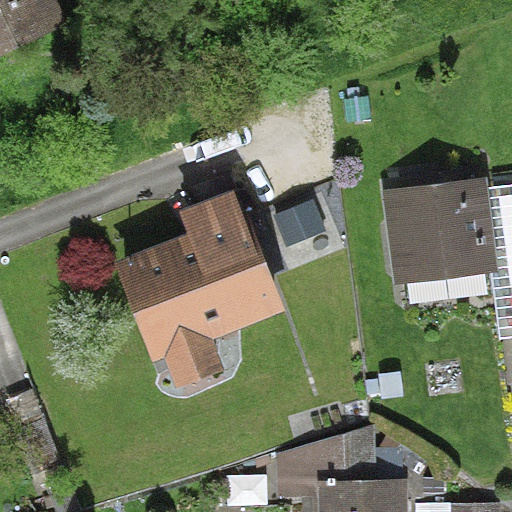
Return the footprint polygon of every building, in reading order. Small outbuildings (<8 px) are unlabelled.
[(0,0),(0,55),(67,23),(55,0),(0,0)] [(487,176),(382,189),(394,284),(490,272),(498,271),(488,186),(487,176)] [(511,182),(488,186),(498,271),(490,272),(499,340),(511,338),(511,182)] [(186,232),(112,262),(152,363),(164,358),(176,387),(223,368),(210,338),(283,309),(235,186),(177,209),(186,232)] [(313,198),(274,215),(287,247),(327,230),(313,198)] [(314,495),(314,511),(407,511),(407,478),(376,479),(375,422),(276,452),(277,496),(314,495)] [(500,511),(500,501),(452,502),(451,511),(500,511)] [(451,511),(452,502),(415,502),(415,511),(451,511)]
